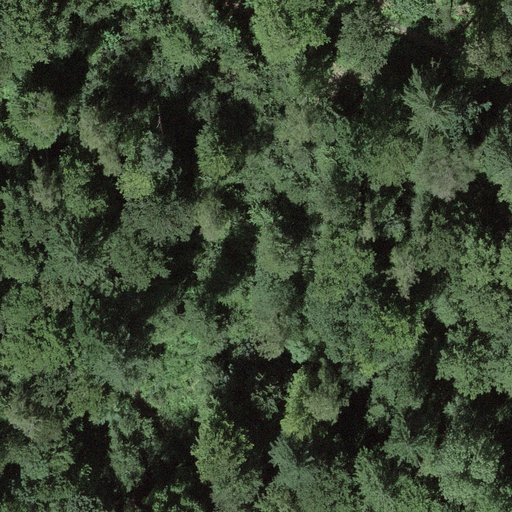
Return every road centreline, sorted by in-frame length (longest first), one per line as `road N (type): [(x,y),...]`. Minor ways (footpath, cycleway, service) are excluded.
road 1 (track): [(0,307),(101,372),(284,511)]
road 2 (track): [(310,0),(511,73)]
